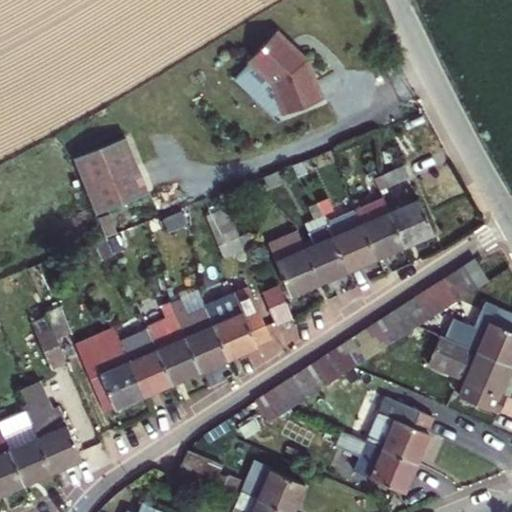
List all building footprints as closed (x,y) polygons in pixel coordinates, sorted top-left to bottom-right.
[(281,107),(321,91),(306,52),(275,23),(246,52),(271,75),(276,89),(275,90),(281,107)] [(125,136),(75,156),(98,212),(148,191),(125,136)] [(369,175),(375,190),(395,183),(389,168),(375,172),(369,175)] [(312,199),(318,212),(328,209),(323,195),(312,199)] [(349,209),(349,210),(369,257),(397,245),(384,212),(378,197),(349,209)] [(303,244),(296,246),(310,280),(341,268),(322,221),(318,212),(312,199),(305,201),(298,203),(302,216),(294,220),(303,244)] [(384,212),(397,245),(427,233),(414,200),(384,212)] [(218,253),(236,246),(230,231),(219,205),(202,210),(218,253)] [(322,221),(341,268),(369,257),(349,210),(322,221)] [(243,228),(230,231),(236,246),(248,242),(243,228)] [(310,280),(296,246),(288,228),(262,238),(282,292),(310,280)] [(441,272),(467,284),(491,267),(467,254),(441,272)] [(441,272),(426,282),(451,294),(467,284),(441,272)] [(451,294),(426,282),(405,295),(432,307),(451,294)] [(268,287),(255,292),(268,326),(281,321),(268,287)] [(209,323),(222,359),(249,348),(248,344),(262,338),(244,294),(224,303),(229,316),(209,323)] [(432,307),(405,295),(393,303),(419,315),(432,307)] [(177,297),(168,300),(173,313),(182,311),(177,297)] [(160,318),(173,313),(168,300),(155,305),(160,318)] [(475,345),(507,360),(511,348),(511,308),(494,301),(490,311),(479,306),(468,331),(479,336),(475,345)] [(419,315),(393,303),(374,315),(400,327),(419,315)] [(43,310),(47,320),(63,357),(78,352),(59,305),(43,310)] [(192,333),(183,337),(192,362),(195,370),(222,359),(209,323),(204,312),(187,319),(192,333)] [(400,327),(374,315),(358,325),(384,338),(400,327)] [(122,318),(111,323),(116,337),(128,333),(122,318)] [(43,364),(63,357),(47,320),(29,328),(43,364)] [(444,320),(440,330),(454,336),(458,326),(444,320)] [(103,341),(116,337),(111,323),(98,328),(103,341)] [(177,323),(146,336),(164,383),(195,370),(192,362),(183,337),(177,323)] [(358,325),(343,335),(369,349),(384,338),(358,325)] [(492,394),(507,360),(475,345),(454,336),(440,330),(437,328),(427,349),(450,359),(444,373),(460,379),(453,395),(485,409),(492,394)] [(369,349),(343,335),(323,348),(349,361),(369,349)] [(146,336),(120,347),(138,394),(164,383),(146,336)] [(138,394),(120,347),(105,353),(110,366),(93,371),(107,406),(138,394)] [(349,361),(323,348),(308,358),(336,370),(349,361)] [(421,363),(444,373),(450,359),(427,349),(421,363)] [(336,370),(308,358),(291,369),(319,382),(336,370)] [(291,369),(274,380),(303,392),(319,382),(291,369)] [(22,422),(42,471),(74,457),(53,400),(42,403),(31,377),(19,381),(26,396),(14,401),(20,416),(22,422)] [(303,392),(274,380),(254,393),(267,415),(303,392)] [(374,445),(413,463),(427,433),(425,433),(432,418),(377,394),(358,439),(374,445)] [(492,394),(485,409),(492,412),(499,396),(492,394)] [(5,420),(20,416),(14,401),(1,406),(5,420)] [(0,430),(0,453),(12,483),(42,471),(22,422),(0,430)] [(413,463),(374,445),(358,439),(351,436),(339,430),(330,426),(323,442),(347,453),(341,467),(400,492),(413,463)] [(214,458),(187,446),(180,462),(232,485),(238,473),(222,465),(219,473),(209,469),(214,458)] [(0,488),(12,483),(0,453),(0,488)] [(227,497),(232,485),(180,462),(173,478),(205,492),(207,487),(227,497)] [(238,488),(285,511),(297,483),(250,463),(238,488)] [(244,511),(283,511),(285,511),(238,488),(230,506),(244,511)] [(105,500),(99,511),(116,511),(119,507),(105,500)]
